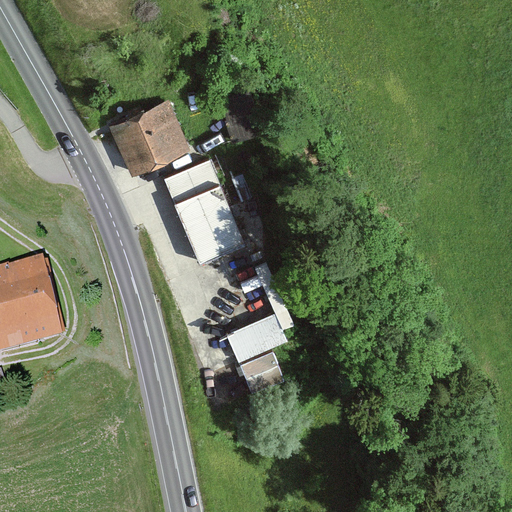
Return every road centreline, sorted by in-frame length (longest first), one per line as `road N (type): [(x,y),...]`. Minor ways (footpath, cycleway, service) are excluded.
road 1 (secondary): [(0,7),(107,208),(150,342),(186,511)]
road 2 (track): [(0,223),(50,259),(71,317),(62,343),(0,360)]
